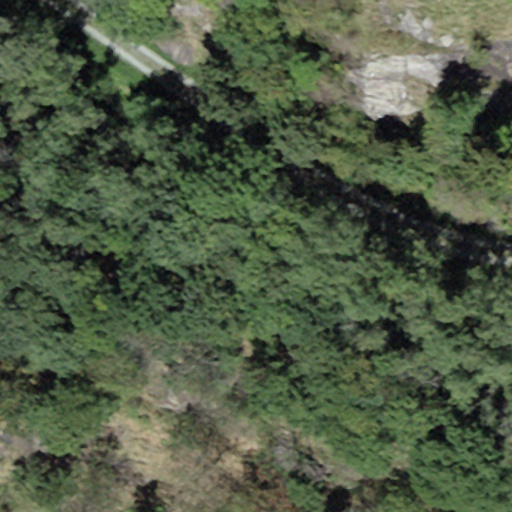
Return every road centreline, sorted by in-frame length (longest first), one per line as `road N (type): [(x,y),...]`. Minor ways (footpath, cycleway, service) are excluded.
road 1 (track): [(188,90),(419,235),(511,253)]
road 2 (track): [(61,0),(188,90)]
